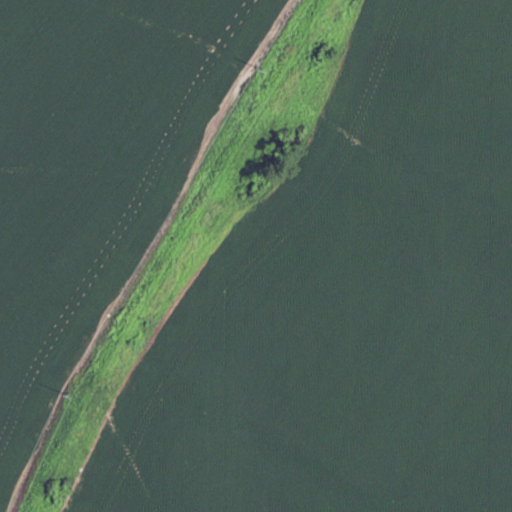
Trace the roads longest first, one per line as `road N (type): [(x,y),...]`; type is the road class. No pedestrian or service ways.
road 1 (track): [(511,111),(307,174),(239,217),(207,255),(195,280),(239,511)]
road 2 (track): [(277,189),(341,76),(363,0)]
